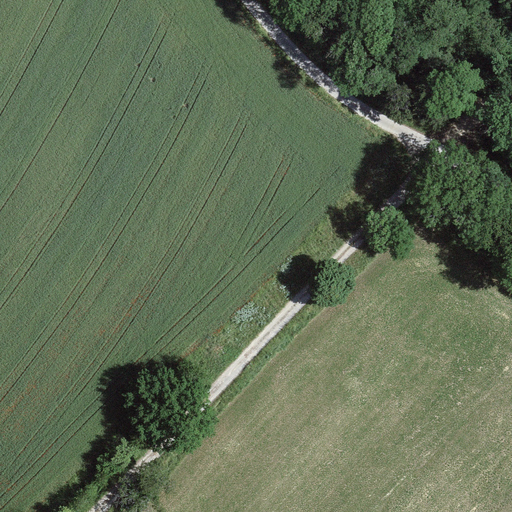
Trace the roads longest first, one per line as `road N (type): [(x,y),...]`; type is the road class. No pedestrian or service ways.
road 1 (track): [(511,87),(488,101),(96,511)]
road 2 (track): [(253,0),(326,83),(407,132),(462,143),(511,185)]
